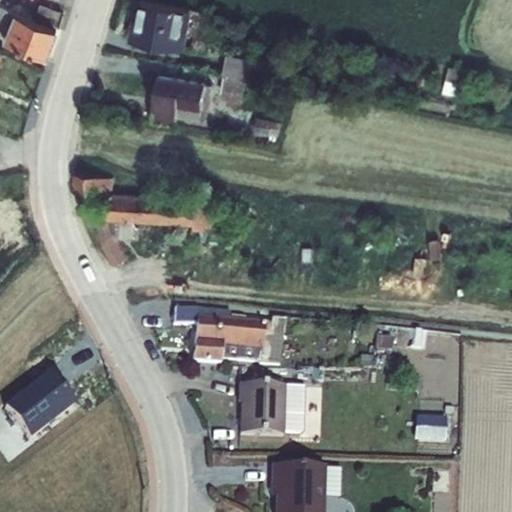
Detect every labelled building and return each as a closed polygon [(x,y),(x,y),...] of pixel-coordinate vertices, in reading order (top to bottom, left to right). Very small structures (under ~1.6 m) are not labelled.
[(136,1),(128,41),(186,51),(192,11),(136,1)] [(0,21),(7,26),(2,39),(44,56),(55,28),(13,11),(0,3),(0,21)] [(38,3),(33,18),(58,27),(62,13),(61,13),(61,11),(38,3)] [(224,73),(247,77),(271,81),(274,62),(227,54),(224,73)] [(247,77),(224,73),(220,93),(244,97),(247,77)] [(158,75),(151,122),(175,126),(177,118),(201,122),(201,119),(206,120),(208,110),(214,111),(218,87),(206,85),(206,82),(158,75)] [(257,119),(255,133),(282,136),(284,122),(257,119)] [(113,178),(75,174),(75,182),(81,203),(97,203),(96,219),(101,243),(113,266),(128,258),(118,239),(112,220),(194,225),(194,229),(216,230),(217,200),(196,198),(113,192),(113,178)] [(172,309),(171,326),(195,326),(191,362),(220,365),(220,360),(258,364),(257,365),(278,365),(282,335),(283,335),(284,320),(270,319),(270,324),(264,322),(229,319),(229,312),(172,309)] [(361,357),(361,369),(373,369),(373,366),(385,366),(385,352),(392,352),(392,338),(376,338),(376,357),(361,357)] [(1,415),(28,449),(72,414),(45,380),(1,415)] [(236,386),(236,403),(239,403),(238,436),(283,437),(303,437),(304,417),(304,387),(284,387),(236,386)] [(420,419),(419,441),(453,441),(453,427),(443,426),(443,420),(451,420),(451,410),(420,409),(420,419)] [(269,466),(268,499),(273,499),(272,511),(322,511),(324,468),(269,466)]
